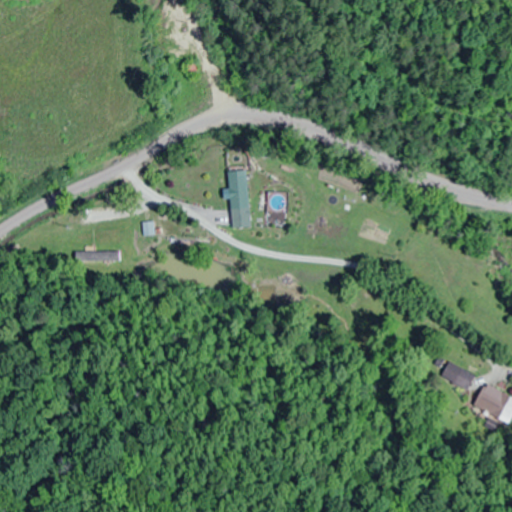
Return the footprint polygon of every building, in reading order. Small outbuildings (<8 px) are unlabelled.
[(187,66),(192,78),(201,74),(196,62),(187,66)] [(249,172),(230,173),(232,230),(251,229),(249,172)] [(122,253),(78,253),(78,267),(122,267),(122,253)] [(476,376),(450,364),(443,379),(470,391),(476,376)] [(511,417),(511,398),(487,385),(476,407),(508,424),(511,417)]
